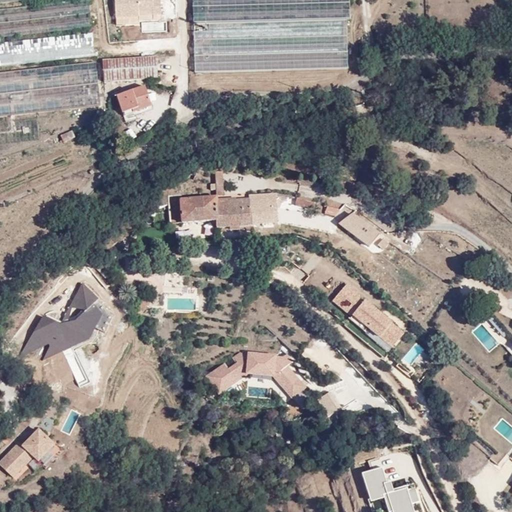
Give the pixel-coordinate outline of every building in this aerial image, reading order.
[(87,0),(0,10),(0,37),(90,28),(87,0)] [(188,0),(190,29),(342,26),(341,0),(188,0)] [(344,76),(342,26),(190,29),(192,79),(344,76)] [(0,67),(93,60),(92,37),(16,45),(0,45),(0,67)] [(102,64),(105,85),(155,84),(155,62),(102,64)] [(0,117),(99,109),(96,68),(0,76),(0,117)] [(142,91),(114,100),(120,120),(149,111),(142,91)] [(71,133),(59,138),(61,144),(73,139),(71,133)] [(357,170),(339,166),(336,177),(354,182),(357,170)] [(229,172),(229,175),(226,196),(233,197),(235,173),(229,172)] [(441,181),(421,172),(418,183),(438,191),(441,181)] [(218,202),(217,198),(180,200),(180,192),(167,193),(168,205),(180,204),(180,210),(178,209),(179,224),(217,222),(216,202),(218,202)] [(279,223),(277,195),(251,196),(252,200),(254,224),(279,223)] [(216,202),(217,222),(218,228),(221,228),(254,227),(254,224),(252,200),(226,201),(218,202),(216,202)] [(314,209),(315,203),(298,200),(297,205),(314,209)] [(336,217),(343,212),(329,208),(328,215),(336,217)] [(353,217),(343,224),(372,247),(380,237),(353,217)] [(334,240),(329,245),(342,256),(346,250),(334,240)] [(115,257),(108,251),(97,262),(105,269),(115,257)] [(80,283),(61,324),(41,315),(21,357),(27,360),(43,355),(44,359),(88,345),(96,328),(105,332),(112,319),(109,309),(97,304),(92,289),(80,283)] [(347,284),(333,301),(392,350),(406,333),(347,284)] [(147,307),(138,300),(127,314),(136,322),(147,307)] [(219,398),(245,376),(272,378),(289,398),(293,399),(306,388),(290,369),(290,358),(286,352),(283,355),(238,352),(235,355),(234,367),(219,365),(203,379),(219,398)] [(278,391),(284,403),(290,400),(284,389),(278,391)] [(329,392),(317,400),(326,415),(339,407),(329,392)] [(38,430),(25,443),(50,465),(62,454),(38,430)] [(25,443),(20,439),(13,450),(2,460),(0,462),(0,466),(13,480),(34,460),(44,471),(50,465),(25,443)] [(384,467),(362,474),(371,503),(387,498),(390,511),(420,511),(413,486),(391,492),(384,467)]
